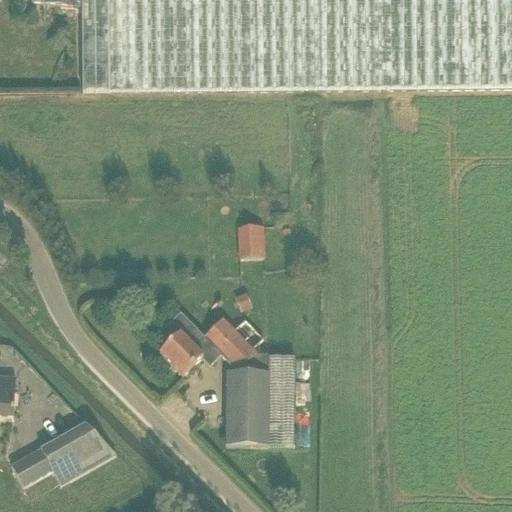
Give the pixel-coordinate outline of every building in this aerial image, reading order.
[(44,0),(44,6),(73,9),(74,0),(44,0)] [(511,0),(81,0),(83,94),(511,89),(511,0)] [(296,229),(276,230),(238,232),(240,263),(278,261),(278,257),(298,256),(297,247),(300,247),(300,237),(296,238),(296,229)] [(225,449),(267,450),(292,451),(294,363),(267,362),(267,359),(256,359),(258,358),(254,354),(266,343),(266,328),(255,317),(236,336),(223,322),(204,341),(204,342),(212,349),(237,375),(227,385),(225,449)] [(212,349),(204,342),(194,352),(180,337),(160,358),(183,381),(203,361),(202,359),(212,349)] [(0,422),(13,423),(16,381),(0,380),(0,422)] [(86,428),(11,470),(23,491),(54,474),(61,488),(116,458),(86,428)] [(300,463),(301,495),(314,494),(313,463),(300,463)]
